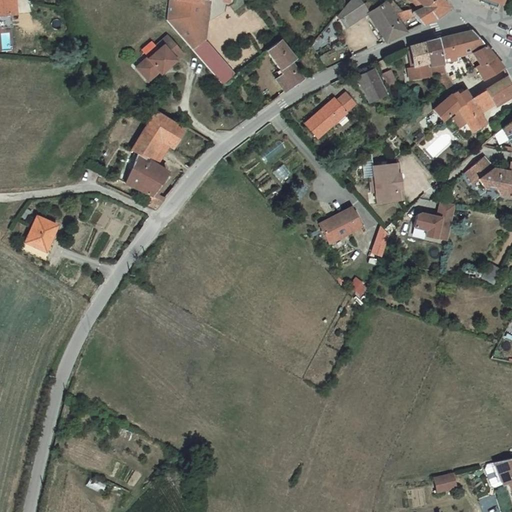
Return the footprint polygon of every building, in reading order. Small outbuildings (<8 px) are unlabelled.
[(0,0),(0,16),(17,15),(15,0),(0,0)] [(172,0),(172,1),(170,11),(204,16),(206,3),(206,0),(172,0)] [(367,13),(359,0),(349,0),(345,5),(335,17),(343,29),(367,13)] [(392,0),(389,0),(386,4),(393,15),(403,12),(392,0)] [(445,0),(429,0),(427,3),(424,5),(403,12),(393,15),(400,25),(415,13),(424,23),(432,19),(442,13),(452,6),(445,0)] [(204,16),(170,11),(168,20),(179,31),(192,48),(199,42),(202,45),(205,42),(209,27),(205,26),(207,20),(210,21),(214,5),(206,3),(204,16)] [(386,4),(368,15),(386,42),(405,33),(403,29),(400,25),(393,15),(386,4)] [(414,25),(403,29),(405,33),(416,28),(414,25)] [(439,39),(443,64),(454,61),(454,56),(466,52),(487,45),(471,29),(439,39)] [(184,58),(168,38),(158,47),(162,50),(149,61),(146,58),(137,67),(149,82),(159,74),(162,77),(184,58)] [(284,39),(269,50),(284,74),(278,78),(287,91),(306,77),(295,59),(296,58),(284,39)] [(439,39),(428,43),(431,66),(443,64),(439,39)] [(195,51),(224,84),(235,76),(205,42),(202,45),(199,42),(192,48),(195,51)] [(431,66),(428,43),(411,48),(413,69),(415,79),(430,78),(430,75),(437,74),(437,76),(440,75),(442,75),(444,75),(443,64),(431,66)] [(466,52),(473,62),(479,58),(482,63),(496,54),(487,45),(466,52)] [(488,78),(505,66),(496,54),(482,63),(479,65),(488,78)] [(379,74),(376,68),(362,74),(365,81),(379,74)] [(384,75),(389,87),(397,83),(391,71),(384,75)] [(470,120),(477,130),(491,121),(483,110),(504,95),(506,98),(511,94),(511,77),(510,73),(485,90),(475,97),(461,107),(470,120)] [(365,81),(362,74),(358,75),(371,101),(388,93),(379,74),(365,81)] [(454,113),(461,107),(475,97),(467,86),(452,95),(434,111),(443,123),(454,113)] [(357,103),(349,94),(340,102),(337,99),(310,124),(322,136),(357,103)] [(463,126),(470,120),(461,107),(454,113),(463,126)] [(182,130),(153,113),(141,133),(171,150),(182,130)] [(155,165),(160,168),(171,150),(141,133),(130,152),(138,156),(155,165)] [(511,167),(498,165),(487,153),(469,168),(478,178),(483,174),(490,181),(494,178),(500,180),(504,191),(511,192),(511,167)] [(155,165),(138,156),(126,181),(142,189),(155,165)] [(402,159),(377,162),(378,173),(374,173),(375,181),(376,189),(380,188),(381,199),(407,196),(405,185),(402,185),(401,178),(401,171),(404,170),(402,159)] [(140,204),(155,210),(160,204),(163,201),(155,197),(167,172),(160,168),(155,165),(142,189),(146,192),(140,204)] [(364,167),(364,178),(373,178),(373,167),(364,167)] [(455,235),(461,200),(446,197),(443,212),(427,209),(423,212),(421,224),(434,226),(433,232),(444,234),(444,233),(455,235)] [(366,225),(356,206),(324,222),(334,241),(366,225)] [(37,215),(26,241),(45,250),(48,242),(50,242),(50,241),(57,224),(37,215)] [(383,250),(392,252),(393,248),(397,232),(390,224),(390,223),(383,250)] [(42,257),(45,250),(26,241),(24,241),(21,248),(42,257)] [(53,243),(50,241),(50,242),(48,242),(45,250),(42,257),(46,259),(53,243)] [(362,291),(366,287),(358,279),(353,284),(362,291)] [(511,479),(511,462),(496,466),(503,483),(507,482),(511,479)] [(454,476),(436,480),(440,494),(458,490),(454,476)]
